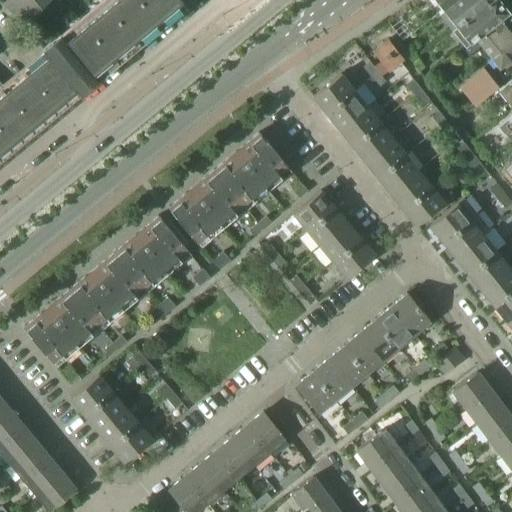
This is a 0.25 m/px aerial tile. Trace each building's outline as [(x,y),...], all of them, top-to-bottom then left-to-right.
[(0,158),(36,128),(33,123),(57,102),(75,88),(79,92),(84,88),(87,77),(90,75),(92,77),(101,75),(107,71),(112,66),(115,59),(123,57),(129,53),(134,47),(137,40),(145,38),(151,34),(156,29),(159,22),(167,20),(174,16),(179,10),(182,3),(180,0),(112,0),(64,40),(59,35),(43,49),(47,54),(5,90),(0,83),(0,158)] [(15,0),(28,16),(47,0),(15,0)] [(61,0),(58,0),(42,14),(47,20),(65,5),(61,0)] [(434,0),(442,9),(453,0),(434,0)] [(453,0),(442,9),(457,28),(492,0),(453,0)] [(498,0),(492,0),(457,28),(469,43),(508,12),(498,0)] [(511,16),(508,12),(469,43),(467,44),(473,51),(480,45),(499,68),(511,56),(511,16)] [(380,61),(383,65),(387,70),(402,58),(387,39),(372,51),(380,61)] [(410,48),(405,52),(413,62),(418,59),(410,48)] [(425,69),(418,59),(413,62),(420,73),(425,69)] [(362,67),(369,76),(376,71),(373,66),(369,61),(362,67)] [(380,61),(373,66),(376,71),(380,76),(387,70),(383,65),(380,61)] [(474,105),(498,86),(483,68),(459,86),(474,105)] [(380,76),(376,71),(369,76),(378,87),(385,81),(380,76)] [(340,73),(312,96),(325,112),(353,89),(340,73)] [(511,108),(511,75),(496,89),(511,108)] [(405,84),(413,94),(420,88),(412,79),(405,84)] [(428,99),(420,88),(413,94),(421,104),(428,99)] [(353,89),(325,112),(337,128),(366,106),(353,89)] [(366,106),(337,128),(350,144),(379,122),(366,106)] [(431,116),(439,126),(446,121),(438,111),(431,116)] [(511,126),(511,114),(498,126),(504,133),(511,126)] [(454,131),(446,121),(439,126),(447,136),(454,131)] [(379,122),(350,144),(363,160),(391,138),(379,122)] [(243,148),(239,152),(238,151),(237,151),(236,151),(235,151),(213,170),(241,204),(250,197),(253,201),(268,188),(281,178),(278,174),(287,167),(280,158),(265,140),(258,132),(241,146),(243,148)] [(391,138),(363,160),(376,177),(404,154),(391,138)] [(472,153),(463,143),(456,148),(447,156),(452,161),(461,154),(465,159),(472,153)] [(472,153),(465,159),(472,168),(479,162),(472,153)] [(404,154),(376,177),(389,193),(417,170),(404,154)] [(511,161),(498,173),(511,189),(511,187),(511,161)] [(185,193),(168,207),(196,242),(205,234),(209,238),(237,215),(234,211),(241,204),(213,170),(191,187),(191,188),(190,189),(190,190),(190,191),(191,192),(187,195),(185,193)] [(417,170),(389,193),(402,209),(430,186),(417,170)] [(496,198),(503,192),(495,182),(488,188),(496,198)] [(302,185),(294,192),(298,197),(307,190),(302,185)] [(430,186),(402,209),(415,225),(443,203),(430,186)] [(320,190),(292,213),(305,229),(333,206),(320,190)] [(511,202),(507,197),(503,192),(496,198),(504,208),(511,202)] [(443,241),(472,217),(458,200),(429,224),(443,241)] [(333,206),(305,229),(319,245),(347,222),(333,206)] [(143,231),(138,235),(138,234),(137,234),(135,234),(134,234),(112,252),(141,287),(149,280),(153,284),(181,261),(178,257),(186,250),(183,245),(187,241),(166,217),(162,220),(158,215),(141,229),(143,231)] [(265,216),(257,223),(261,228),(270,221),(265,216)] [(485,232),(472,217),(443,241),(456,256),(479,237),(485,232)] [(347,222),(319,245),(332,261),(360,238),(347,222)] [(257,223),(248,230),(253,235),(261,228),(257,223)] [(479,237),(456,256),(468,272),(492,254),(479,237)] [(360,238),(332,261),(346,277),(373,254),(360,238)] [(269,243),(262,249),(270,258),(276,252),(269,243)] [(222,251),(217,256),(224,264),(229,260),(222,251)] [(84,276),(68,289),(97,324),(105,317),(108,321),(136,298),(133,294),(141,287),(112,252),(96,266),(98,268),(86,278),(84,276)] [(285,263),(276,252),(270,258),(278,268),(285,263)] [(492,254),(468,272),(481,287),(504,269),(492,254)] [(224,264),(217,256),(212,260),(219,269),(224,264)] [(209,277),(202,268),(196,272),(204,281),(209,277)] [(511,278),(504,269),(481,287),(493,303),(511,288),(511,278)] [(204,281),(196,272),(191,277),(198,285),(204,281)] [(295,275),(288,280),(296,290),(303,285),(295,275)] [(311,294),(303,285),(296,290),(304,300),(311,294)] [(511,288),(493,303),(506,319),(511,313),(511,288)] [(89,331),(97,324),(68,289),(46,307),(46,308),(45,309),(46,310),(46,311),(42,315),(40,312),(23,326),(52,361),(61,354),(64,357),(92,334),(89,331)] [(406,292),(389,306),(412,334),(429,320),(406,292)] [(167,297),(162,301),(169,310),(174,306),(167,297)] [(169,310),(162,301),(156,306),(164,314),(169,310)] [(164,314),(156,306),(151,310),(158,318),(164,314)] [(389,306),(374,319),(397,347),(412,334),(389,306)] [(158,318),(151,310),(146,314),(153,323),(158,318)] [(374,319),(358,332),(381,360),(397,347),(374,319)] [(358,332),(342,345),(365,373),(381,360),(358,332)] [(121,335),(112,342),(117,348),(125,341),(121,335)] [(104,349),(108,355),(117,348),(112,342),(104,349)] [(448,350),(443,343),(433,351),(438,358),(434,362),(444,373),(462,358),(452,347),(448,350)] [(342,345),(327,358),(350,386),(365,373),(342,345)] [(138,351),(132,357),(139,366),(146,360),(138,351)] [(327,358),(311,371),(334,399),(350,386),(327,358)] [(424,359),(414,367),(419,374),(429,366),(424,359)] [(146,360),(139,366),(148,376),(155,371),(146,360)] [(414,367),(404,375),(410,382),(419,374),(414,367)] [(317,412),(334,399),(311,371),(294,385),(317,412)] [(489,388),(476,372),(452,390),(465,406),(489,388)] [(71,385),(80,378),(75,373),(67,380),(71,385)] [(70,397),(83,413),(111,390),(97,374),(70,397)] [(158,388),(166,399),(173,393),(165,383),(158,388)] [(392,385),(382,393),(388,400),(398,392),(392,385)] [(500,404),(489,388),(465,406),(476,422),(500,404)] [(111,390),(83,413),(96,429),(124,406),(111,390)] [(181,402),(173,393),(166,399),(174,408),(181,402)] [(378,408),(388,400),(382,393),(373,401),(378,408)] [(0,419),(10,411),(0,398),(0,419)] [(511,419),(500,404),(476,422),(489,438),(511,420),(511,419)] [(124,406),(96,429),(110,445),(137,422),(124,406)] [(0,445),(23,427),(10,411),(0,419),(0,445)] [(262,411),(246,424),(268,451),(284,438),(262,411)] [(361,411),(351,419),(356,426),(366,418),(361,411)] [(424,422),(431,432),(437,427),(430,418),(424,422)] [(347,434),(356,426),(351,419),(341,427),(347,434)] [(405,424),(411,433),(417,429),(410,420),(405,424)] [(511,420),(489,438),(500,454),(511,445),(511,420)] [(137,422),(110,445),(123,461),(151,439),(137,422)] [(246,424),(230,438),(252,465),(268,451),(246,424)] [(35,441),(23,427),(0,445),(0,453),(9,464),(35,441)] [(444,437),(437,427),(431,432),(438,442),(444,437)] [(356,449),(368,465),(397,444),(384,428),(356,449)] [(425,439),(417,429),(411,433),(419,443),(425,439)] [(230,438),(215,450),(237,477),(252,465),(230,438)] [(48,457),(35,441),(9,464),(22,479),(48,457)] [(397,444),(368,465),(380,481),(408,460),(397,444)] [(511,445),(500,454),(511,469),(511,445)] [(215,450),(200,462),(222,489),(237,477),(215,450)] [(448,454),(454,464),(460,459),(453,450),(448,454)] [(428,456),(435,465),(441,461),(434,452),(428,456)] [(61,473),(48,457),(22,479),(35,495),(61,473)] [(460,459),(454,464),(462,474),(468,469),(460,459)] [(408,460),(380,481),(392,497),(420,476),(408,460)] [(448,471),(441,461),(435,465),(443,475),(448,471)] [(200,462),(184,475),(207,502),(222,489),(200,462)] [(297,467),(288,475),(292,480),(301,473),(297,467)] [(74,488),(61,473),(35,495),(47,510),(74,488)] [(195,511),(207,502),(184,475),(168,489),(173,495),(186,511),(195,511)] [(278,482),(283,488),(292,480),(288,475),(278,482)] [(291,492),(303,508),(324,493),(312,476),(291,492)] [(420,476),(392,497),(403,511),(406,511),(433,493),(420,476)] [(477,482),(471,486),(478,496),(484,491),(477,482)] [(452,488),(459,497),(465,493),(458,484),(452,488)] [(484,491),(478,496),(486,506),(492,501),(484,491)] [(266,493),(256,500),(261,506),(270,498),(266,493)] [(333,511),(337,509),(324,493),(303,508),(299,511),(333,511)] [(433,493),(406,511),(439,511),(444,508),(433,493)] [(472,503),(465,493),(459,497),(466,507),(472,503)] [(186,511),(173,495),(159,507),(157,504),(156,505),(161,511),(186,511)] [(247,507),(250,511),(252,511),(261,506),(256,500),(247,507)]
